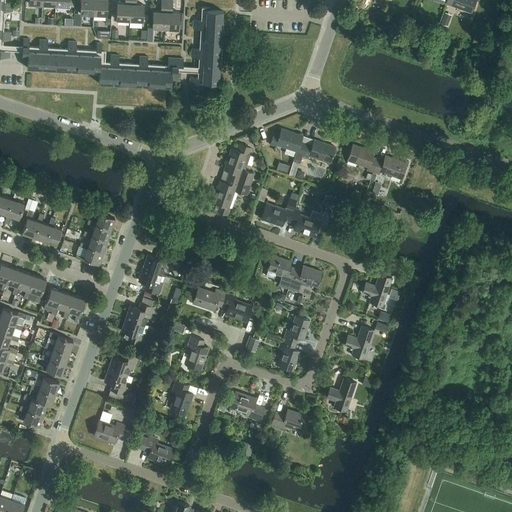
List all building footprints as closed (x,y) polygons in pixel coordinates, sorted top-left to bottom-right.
[(0,0),(0,57),(10,58),(10,51),(2,50),(3,40),(11,40),(11,31),(3,31),(4,11),(12,11),(13,3),(5,2),(5,0),(0,0)] [(81,13),(94,14),(94,0),(75,0),(75,6),(81,7),(81,13)] [(94,0),(94,14),(108,15),(108,0),(94,0)] [(117,19),(130,20),(130,0),(125,0),(125,3),(118,3),(117,19)] [(130,0),(130,20),(143,21),(144,4),(136,4),(136,0),(130,0)] [(166,28),(167,0),(165,0),(161,0),(161,11),(153,11),(153,27),(166,28)] [(167,0),(166,28),(179,29),(180,12),(172,12),(173,0),(167,0)] [(447,0),(446,3),(472,13),(477,0),(447,0)] [(220,84),(223,11),(202,10),(201,20),(194,20),(193,29),(201,29),(200,49),(192,49),(192,53),(192,58),(199,58),(198,78),(191,78),(190,89),(205,90),(205,83),(220,84)] [(76,42),(72,41),(68,41),(67,48),(48,47),(48,40),(39,39),(39,47),(29,46),(30,39),(24,39),(22,63),(28,63),(28,68),(99,72),(99,61),(101,61),(102,43),(97,42),(97,50),(76,49),(76,42)] [(99,61),(99,72),(99,83),(172,87),(172,79),(178,79),(179,66),(184,66),(184,59),(168,58),(168,65),(148,64),(149,57),(140,56),(140,64),(119,62),(120,55),(111,55),(111,62),(101,61),(99,61)] [(299,163),(302,156),(306,143),(301,141),(303,135),(282,128),(279,134),(274,132),(270,145),(276,147),(277,144),(297,151),(293,161),(299,163)] [(312,145),(306,143),(302,156),(308,158),(309,155),(329,162),(335,146),(314,139),(312,145)] [(230,171),(228,177),(251,184),(255,173),(245,170),(250,154),(249,154),(251,148),(240,144),(238,150),(232,148),(224,169),(230,171)] [(367,170),(373,172),(378,158),(372,156),(374,151),(353,144),(347,159),(368,167),(367,170)] [(378,158),(373,172),(379,174),(380,171),(400,178),(406,162),(385,155),(383,160),(378,158)] [(279,160),(276,167),(288,171),(290,163),(279,160)] [(294,176),(299,163),(293,161),(289,174),(294,176)] [(247,195),(251,184),(228,177),(226,183),(220,181),(213,201),(214,202),(211,209),(228,214),(230,207),(232,208),(235,198),(232,197),(235,190),(247,195)] [(290,222),(296,205),(295,205),(299,194),(292,192),(290,197),(289,197),(285,209),(267,203),(262,218),(282,225),(284,220),(290,222)] [(326,204),(325,210),(331,212),(336,196),(330,194),(330,195),(326,194),(323,203),(326,204)] [(0,211),(7,214),(12,199),(1,195),(0,198),(0,211)] [(12,199),(7,214),(4,222),(9,223),(11,216),(19,218),(24,203),(12,199)] [(300,207),(296,205),(290,222),(296,224),(294,229),(315,236),(323,213),(313,210),(310,218),(300,214),(301,211),(299,210),(300,207)] [(38,221),(37,220),(30,218),(33,210),(28,208),(26,217),(27,217),(22,232),(33,236),(38,221)] [(33,236),(45,240),(50,224),(48,224),(41,222),(44,214),(40,212),(37,220),(38,221),(33,236)] [(96,223),(111,228),(115,218),(99,213),(96,221),(96,223)] [(50,224),(45,240),(56,244),(61,228),(53,225),(55,218),(51,216),(48,224),(50,224)] [(108,239),(111,228),(96,223),(96,221),(89,219),(87,223),(95,226),(92,233),(92,234),(108,239)] [(91,237),(89,244),(88,246),(103,251),(108,239),(92,234),(92,233),(85,230),(83,234),(91,237)] [(88,246),(89,244),(81,241),(79,246),(87,248),(85,255),(77,253),(75,257),(84,260),(84,259),(99,264),(103,251),(88,246)] [(143,267),(161,274),(164,267),(167,268),(171,256),(158,252),(156,258),(147,255),(143,267)] [(288,288),(295,268),(290,266),(291,261),(273,254),(268,269),(282,274),(279,285),(288,288)] [(0,279),(4,281),(1,289),(5,290),(8,283),(7,282),(12,267),(0,263),(0,264),(0,279)] [(322,271),(303,265),(301,270),(295,268),(288,288),(298,292),(301,284),(308,286),(309,283),(317,286),(322,271)] [(18,286),(23,271),(12,267),(7,282),(8,283),(15,285),(12,293),(17,294),(20,287),(18,286)] [(159,281),(161,274),(143,267),(139,280),(147,283),(145,289),(158,293),(162,282),(159,281)] [(30,290),(35,275),(23,271),(18,286),(20,287),(27,289),(24,297),(28,298),(31,290),(30,290)] [(382,306),(392,277),(379,273),(375,285),(366,282),(362,292),(372,295),(370,301),(382,306)] [(30,290),(31,290),(38,293),(35,301),(40,302),(42,294),(41,294),(46,279),(35,275),(30,290)] [(222,305),(226,292),(216,289),(215,292),(198,286),(193,302),(214,309),(216,303),(222,305)] [(57,306),(62,291),(51,287),(45,302),(54,305),(51,313),(56,314),(58,307),(57,306)] [(69,310),(74,295),(62,291),(57,306),(58,307),(65,309),(63,317),(67,318),(70,311),(69,310)] [(236,296),(226,292),(222,305),(228,307),(226,313),(247,320),(252,305),(235,299),(236,296)] [(85,299),(74,295),(69,310),(70,311),(77,313),(74,321),(78,322),(81,314),(80,314),(85,299)] [(130,305),(126,318),(144,324),(147,317),(150,318),(154,307),(141,302),(139,308),(130,305)] [(3,307),(0,316),(0,318),(15,324),(15,323),(18,316),(25,318),(27,314),(19,311),(18,312),(3,307)] [(380,311),(378,318),(389,322),(392,315),(380,311)] [(287,329),(284,339),(296,343),(298,337),(303,339),(310,320),(296,315),(290,330),(287,329)] [(23,325),(15,323),(15,324),(0,318),(0,331),(11,335),(11,334),(14,327),(21,330),(23,325)] [(142,331),(144,324),(126,318),(122,330),(130,333),(129,337),(130,340),(141,344),(145,332),(142,331)] [(389,324),(378,320),(375,327),(386,332),(389,324)] [(185,327),(173,322),(170,329),(183,333),(185,327)] [(364,358),(374,330),(361,325),(357,337),(348,334),(344,345),(354,348),(352,354),(364,358)] [(0,331),(0,344),(7,347),(10,338),(18,341),(19,337),(11,334),(11,335),(0,331)] [(57,338),(54,345),(54,346),(69,352),(73,340),(58,335),(59,334),(50,331),(49,335),(57,338)] [(201,369),(208,348),(202,346),(204,340),(191,335),(188,346),(191,347),(185,363),(201,369)] [(296,343),(284,339),(281,349),(284,350),(279,365),(293,370),(299,351),(294,349),(296,343)] [(65,363),(69,352),(54,346),(54,345),(46,342),(45,347),(53,349),(50,356),(50,358),(65,363)] [(0,357),(6,359),(6,358),(9,351),(17,353),(18,349),(10,346),(9,347),(7,347),(0,344),(0,357)] [(113,355),(109,368),(127,374),(129,367),(133,368),(137,357),(123,352),(121,358),(113,355)] [(61,375),(65,363),(50,358),(50,356),(43,354),(41,358),(49,361),(46,369),(61,375)] [(6,359),(0,357),(0,370),(2,371),(5,362),(13,365),(14,360),(6,358),(6,359)] [(125,381),(127,374),(109,368),(104,380),(113,383),(111,389),(124,394),(128,382),(125,381)] [(40,387),(55,393),(59,381),(44,376),(44,375),(36,372),(35,376),(42,379),(40,386),(40,387)] [(346,410),(356,382),(343,378),(339,390),(330,387),(326,397),(336,400),(334,406),(346,410)] [(186,414),(193,393),(187,391),(189,385),(176,380),(172,391),(176,392),(170,408),(186,414)] [(39,390),(36,399),(51,404),(55,393),(40,387),(40,386),(32,383),(31,388),(39,390)] [(259,420),(264,407),(254,404),(256,398),(235,391),(230,406),(246,412),(245,415),(259,420)] [(28,409),(43,414),(47,403),(51,404),(36,399),(32,397),(33,396),(25,393),(23,398),(31,400),(28,407),(28,409)] [(127,395),(124,403),(132,406),(135,398),(127,395)] [(39,426),(43,414),(28,409),(28,407),(21,405),(19,409),(27,412),(24,421),(39,426)] [(140,410),(133,407),(129,419),(136,421),(140,410)] [(303,432),(308,416),(287,408),(285,414),(275,411),(271,424),(285,429),(286,426),(303,432)] [(153,422),(141,418),(138,429),(150,432),(153,422)] [(122,439),(127,426),(117,422),(116,425),(99,419),(93,435),(114,442),(116,437),(122,439)] [(148,436),(147,437),(143,449),(149,451),(147,457),(168,464),(174,448),(157,442),(158,439),(148,436)] [(243,441),(240,451),(250,455),(253,444),(243,441)] [(7,511),(12,499),(0,494),(0,511),(7,511)] [(20,511),(24,503),(12,499),(7,511),(20,511)] [(186,511),(189,505),(178,501),(173,511),(186,511)]
